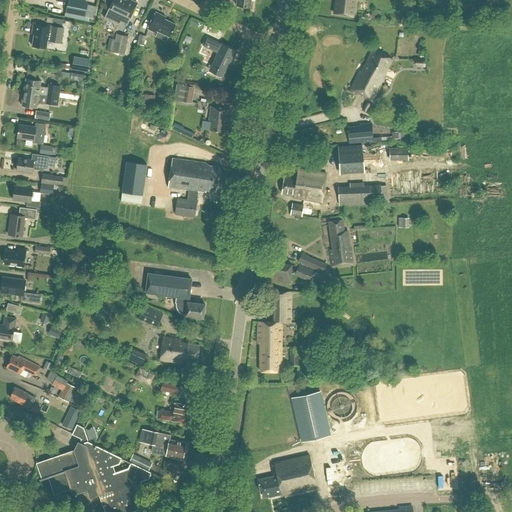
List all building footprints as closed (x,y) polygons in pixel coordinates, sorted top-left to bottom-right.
[(88,3),(74,0),(67,0),(65,17),(85,21),(88,3)] [(112,0),(109,7),(122,13),(121,16),(129,19),(137,3),(131,0),(112,0)] [(335,0),(334,13),(353,16),(355,0),(335,0)] [(166,17),(155,12),(147,29),(156,33),(157,30),(170,37),(176,24),(165,19),(166,17)] [(51,19),(41,17),(40,24),(34,23),(32,34),(34,34),(32,46),(46,48),(47,40),(61,42),(63,27),(50,25),(51,19)] [(109,39),(107,50),(113,51),(125,54),(128,36),(116,33),(115,40),(109,39)] [(146,36),(140,34),(137,44),(144,46),(146,36)] [(237,52),(220,44),(216,52),(218,53),(212,66),(224,72),(229,61),(231,62),(237,52)] [(392,59),(373,49),(362,71),(359,71),(349,92),(372,101),(384,77),(383,76),(392,59)] [(24,92),(43,95),(44,93),(39,92),(41,80),(35,80),(36,75),(35,74),(29,73),(28,74),(27,78),(26,78),(24,92)] [(85,75),(71,74),(70,78),(79,79),(78,88),(83,89),(85,75)] [(195,87),(176,84),(174,100),(192,103),(195,87)] [(48,90),(47,96),(58,98),(59,91),(48,90)] [(43,97),(43,95),(24,92),(22,106),(37,108),(38,96),(43,97)] [(148,96),(147,110),(155,111),(156,96),(148,96)] [(229,109),(211,106),(209,121),(211,122),(210,130),(224,132),(225,120),(228,120),(229,109)] [(50,113),(36,111),(35,119),(49,122),(50,113)] [(45,125),(36,123),(35,127),(19,124),(17,138),(33,140),(33,142),(43,143),(45,125)] [(373,141),(372,123),(360,124),(360,126),(347,127),(349,143),(373,141)] [(401,131),(394,132),(394,140),(402,139),(401,131)] [(53,147),(40,145),(39,154),(52,155),(53,147)] [(364,166),(362,145),(338,147),(340,168),(364,166)] [(32,153),(31,160),(18,158),(16,171),(32,173),(33,169),(38,170),(47,168),(49,156),(32,153)] [(393,166),(403,166),(403,162),(410,162),(410,154),(393,155),(393,166)] [(205,163),(172,158),(168,187),(188,190),(187,200),(177,198),(175,214),(195,217),(198,191),(206,192),(206,190),(215,191),(219,168),(209,166),(205,163)] [(147,165),(126,162),(122,192),(143,195),(147,165)] [(326,174),(298,170),(297,178),(285,176),(282,193),(294,195),(293,198),(322,202),(326,174)] [(41,183),(54,185),(54,184),(68,186),(69,177),(42,174),(41,183)] [(53,195),(54,185),(41,183),(40,193),(53,195)] [(382,204),(381,184),(338,186),(339,206),(382,204)] [(13,199),(28,201),(27,206),(40,208),(41,202),(31,201),(33,188),(14,186),(13,199)] [(303,204),(292,203),(291,216),(302,217),(303,204)] [(36,210),(20,207),(19,215),(11,214),(8,235),(22,237),(24,218),(35,219),(36,210)] [(400,228),(411,228),(412,218),(400,218),(400,228)] [(344,231),(342,220),(329,222),(332,249),(330,250),(333,265),(352,263),(348,231),(344,231)] [(70,238),(57,236),(56,244),(69,245),(70,238)] [(51,247),(36,246),(35,253),(50,254),(51,247)] [(26,249),(18,248),(18,252),(6,251),(5,263),(24,266),(26,249)] [(302,254),(298,263),(323,273),(327,264),(302,254)] [(291,264),(272,262),(270,281),(289,283),(291,264)] [(313,270),(299,265),(295,275),(309,280),(313,270)] [(191,279),(148,274),(146,292),(175,296),(175,301),(175,305),(176,309),(177,311),(178,313),(180,314),(181,315),(182,315),(203,318),(205,304),(187,301),(188,297),(188,298),(191,279)] [(26,280),(2,277),(0,292),(21,295),(21,300),(40,302),(41,294),(24,292),(26,280)] [(291,292),(274,292),(274,322),(258,322),(258,342),(262,342),(262,370),(281,370),(281,321),(291,321),(291,292)] [(22,307),(8,303),(6,310),(20,314),(22,307)] [(162,313),(142,305),(137,319),(157,327),(162,313)] [(16,318),(5,316),(3,325),(0,324),(0,337),(12,340),(12,339),(21,341),(22,333),(13,331),(14,327),(15,328),(16,318)] [(181,340),(164,337),(161,359),(185,363),(185,362),(197,363),(199,345),(181,342),(181,340)] [(299,365),(299,347),(290,347),(290,365),(299,365)] [(146,355),(133,349),(129,361),(142,366),(146,355)] [(18,357),(12,354),(6,367),(20,374),(23,369),(35,375),(40,366),(19,356),(18,357)] [(155,376),(140,367),(135,376),(150,384),(155,376)] [(68,381),(57,375),(54,382),(63,387),(58,397),(73,405),(80,392),(75,390),(76,387),(67,383),(68,381)] [(179,385),(163,382),(161,390),(177,394),(179,385)] [(28,394),(14,387),(10,397),(31,407),(35,397),(28,394)] [(54,399),(40,392),(37,399),(50,406),(54,399)] [(331,435),(321,392),(292,398),(301,441),(331,435)] [(192,405),(175,403),(173,412),(160,410),(159,418),(172,420),(189,422),(192,405)] [(41,407),(33,404),(30,411),(38,414),(41,407)] [(84,427),(77,424),(72,434),(82,438),(75,449),(74,449),(74,450),(37,463),(42,478),(40,479),(40,480),(49,477),(54,494),(72,488),(73,493),(88,487),(98,484),(105,504),(102,505),(104,511),(129,511),(142,508),(135,487),(138,482),(149,478),(152,472),(150,471),(97,445),(96,444),(95,444),(89,441),(84,427)] [(158,432),(142,429),(139,442),(155,445),(155,444),(162,445),(161,448),(167,449),(166,455),(183,458),(186,444),(170,440),(171,435),(158,432)] [(342,440),(325,444),(327,451),(344,447),(342,440)] [(327,452),(330,467),(344,464),(341,449),(327,452)] [(317,487),(309,454),(274,462),(277,475),(259,480),(263,497),(273,494),(273,496),(281,494),(282,495),(317,487)] [(140,457),(136,464),(149,470),(152,463),(140,457)]
